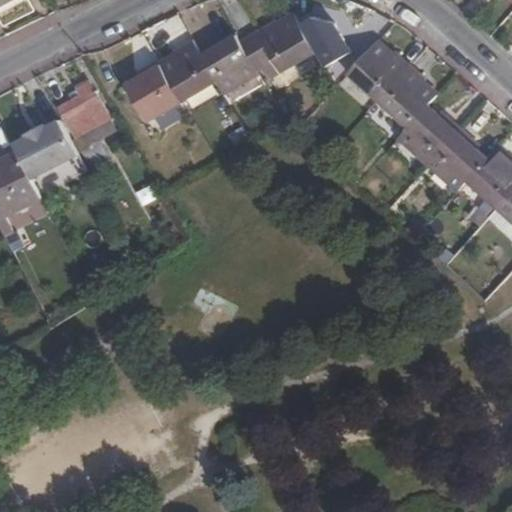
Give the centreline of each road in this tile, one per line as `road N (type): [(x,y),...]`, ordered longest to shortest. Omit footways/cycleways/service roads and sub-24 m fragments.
road 1 (residential): [(143,0),(0,68)]
road 2 (residential): [(416,0),(511,81)]
